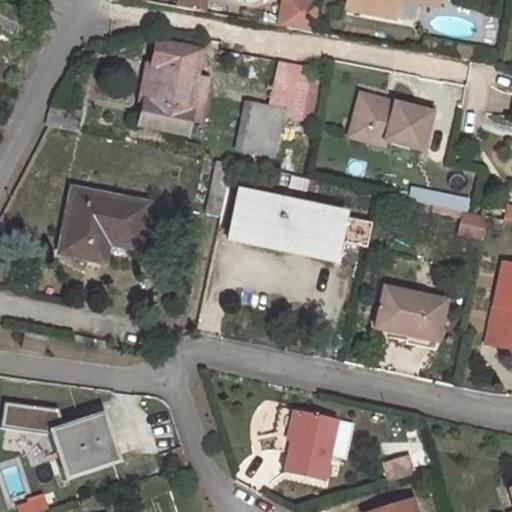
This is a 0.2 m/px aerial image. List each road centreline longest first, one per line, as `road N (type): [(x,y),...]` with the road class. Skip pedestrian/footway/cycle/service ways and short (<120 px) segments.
road 1 (residential): [(448,73),(85,0)]
road 2 (residential): [(511,412),(209,351),(171,370)]
road 3 (residential): [(0,154),(84,0)]
road 4 (residential): [(171,370),(126,380),(0,362)]
road 5 (residential): [(243,511),(198,460),(171,370)]
